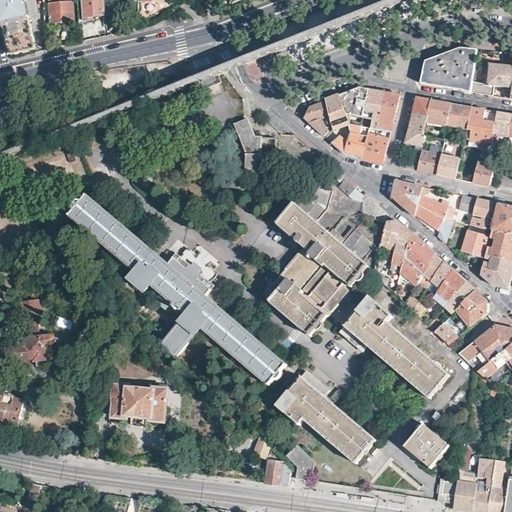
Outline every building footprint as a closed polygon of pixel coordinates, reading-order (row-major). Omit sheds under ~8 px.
[(0,0),(0,5),(6,32),(11,55),(36,49),(25,0),(0,0)] [(107,16),(105,0),(84,0),(86,20),(95,19),(95,17),(107,16)] [(75,21),(74,2),(49,3),(51,23),(75,21)] [(420,83),(470,92),(472,81),(478,49),(465,48),(462,48),(448,53),(425,61),(420,83)] [(511,85),(511,66),(489,64),(487,84),(472,81),(470,92),(492,95),(494,86),(511,87),(511,85)] [(355,113),(364,115),(369,89),(361,87),(350,91),(340,95),(348,123),(352,123),(355,113)] [(369,89),(364,115),(378,118),(384,92),(377,90),(369,89)] [(378,118),(375,129),(390,132),(396,111),(400,95),(391,93),(384,92),(378,118)] [(333,129),(348,123),(340,95),(335,97),(326,101),(329,114),(333,129)] [(410,125),(406,142),(414,144),(423,146),(425,139),(426,135),(423,135),(426,119),(431,99),(417,96),(410,125)] [(441,101),(431,99),(426,119),(446,124),(452,103),(441,101)] [(320,120),(329,114),(326,101),(318,104),(311,106),(320,120)] [(446,124),(466,129),(471,107),(459,105),(452,103),(446,124)] [(304,118),(323,135),(327,132),(320,120),(311,106),(310,106),(308,112),(304,118)] [(483,109),(476,107),(469,139),(490,144),(492,134),(495,122),(498,112),(483,109)] [(511,114),(505,113),(498,112),(495,122),(492,134),(496,134),(509,137),(509,135),(511,124),(511,114)] [(260,174),(263,137),(257,137),(248,119),(234,124),(247,153),(245,174),(260,174)] [(368,134),(369,127),(362,126),(352,123),(348,123),(350,133),(349,137),(346,142),(339,135),(331,143),(343,153),(352,155),(362,157),(368,134)] [(390,132),(375,129),(373,135),(368,134),(362,157),(371,159),(383,162),(390,132)] [(433,144),(443,146),(444,140),(442,139),(434,138),(433,144)] [(480,147),(478,155),(504,161),(506,152),(489,149),(480,147)] [(441,155),(422,151),(420,161),(418,171),(425,172),(436,175),(440,156),(441,155)] [(449,178),(455,180),(460,160),(440,156),(436,175),(449,178)] [(420,161),(402,157),(400,167),(408,169),(418,171),(420,161)] [(484,164),(477,163),(472,183),(489,187),(494,167),(492,167),(493,163),(484,162),(484,164)] [(511,174),(501,172),(498,185),(511,188),(511,174)] [(351,184),(346,179),(344,181),(338,186),(349,196),(356,188),(351,184)] [(392,196),(415,216),(416,214),(423,187),(409,184),(396,181),(392,196)] [(350,292),(369,269),(365,265),(368,262),(366,260),(365,259),(365,258),(365,257),(366,257),(375,246),(355,229),(345,241),(331,229),(329,231),(317,221),(325,211),(327,209),(333,191),(306,185),(305,185),(305,186),(305,187),(304,198),(298,205),(297,205),(277,228),(290,238),(286,243),(295,250),(299,245),(304,249),(280,277),(269,290),(268,291),(267,292),(267,293),(266,295),(266,296),(266,298),(267,299),(268,301),(312,337),(331,315),(345,327),(341,333),(364,352),(369,346),(431,399),(450,377),(388,324),(392,317),(370,298),(365,304),(350,292)] [(444,216),(452,218),(455,206),(423,197),(425,191),(429,193),(430,188),(423,187),(416,214),(427,222),(440,231),(444,216)] [(363,195),(356,188),(349,196),(352,199),(354,199),(363,202),(363,195)] [(162,345),(183,363),(206,337),(209,334),(270,386),(287,365),(206,296),(215,286),(212,283),(219,274),(200,258),(188,248),(181,256),(177,254),(168,265),(87,195),(69,216),(137,273),(132,280),(145,291),(151,285),(158,290),(154,294),(161,301),(159,304),(167,311),(170,309),(177,315),(181,310),(187,316),(162,345)] [(477,199),(462,196),(460,207),(474,211),(477,199)] [(474,211),(471,224),(485,228),(492,202),(485,201),(477,199),(474,211)] [(485,228),(493,230),(511,234),(511,206),(497,204),(492,202),(485,228)] [(448,233),(452,218),(444,216),(440,231),(446,233),(448,233)] [(397,220),(386,222),(380,247),(387,249),(384,265),(391,267),(392,261),(402,224),(399,221),(397,220)] [(412,233),(402,224),(392,261),(402,264),(412,233)] [(485,228),(471,224),(464,249),(483,254),(485,245),(489,246),(491,236),(493,230),(485,228)] [(511,234),(493,230),(491,236),(495,237),(493,246),(489,246),(486,255),(511,261),(511,234)] [(396,285),(394,292),(404,303),(409,296),(399,286),(406,278),(409,281),(412,278),(418,283),(436,255),(420,240),(412,233),(402,264),(396,285)] [(436,255),(418,283),(425,289),(431,281),(444,262),(439,257),(436,255)] [(511,261),(486,255),(481,274),(493,285),(501,287),(508,289),(511,273),(511,261)] [(448,265),(444,262),(431,281),(439,289),(453,270),(448,265)] [(460,276),(453,270),(439,289),(433,298),(444,307),(467,282),(460,276)] [(387,278),(385,285),(394,292),(396,285),(387,278)] [(471,286),(467,282),(444,307),(451,314),(476,291),(471,286)] [(481,295),(476,291),(451,314),(446,319),(462,333),(487,315),(488,302),(481,295)] [(409,296),(404,303),(411,309),(416,302),(409,296)] [(35,337),(33,325),(40,324),(37,302),(20,304),(25,339),(20,340),(17,342),(18,347),(4,349),(6,363),(32,360),(33,363),(53,360),(51,347),(52,347),(53,346),(54,345),(55,344),(56,343),(57,341),(57,340),(56,338),(55,337),(53,336),(51,335),(50,335),(35,337)] [(416,302),(411,309),(419,317),(424,310),(416,302)] [(15,303),(4,338),(8,340),(15,320),(12,319),(17,304),(15,303)] [(433,318),(427,325),(434,331),(440,325),(433,318)] [(440,325),(434,331),(447,344),(458,336),(462,333),(446,319),(440,325)] [(90,339),(102,341),(105,323),(93,321),(90,339)] [(497,326),(458,354),(473,368),(474,370),(476,372),(511,345),(511,329),(505,328),(497,326)] [(491,385),(501,378),(496,372),(508,363),(511,367),(511,345),(476,372),(481,376),(491,385)] [(377,442),(325,398),(330,392),(307,373),(278,407),(301,427),(306,421),(358,464),(377,442)] [(491,390),(491,385),(481,376),(478,380),(491,390)] [(164,421),(166,403),(168,403),(169,389),(167,389),(168,385),(158,383),(157,388),(153,388),(153,391),(129,389),(130,386),(114,385),(112,397),(114,397),(112,417),(127,418),(127,415),(131,416),(130,424),(146,426),(146,417),(151,417),(150,420),(164,421)] [(506,400),(506,397),(491,385),(491,390),(490,397),(506,400)] [(0,419),(26,425),(32,400),(1,394),(0,397),(0,419)] [(430,470),(449,447),(424,426),(405,448),(430,470)] [(262,458),(272,448),(258,433),(251,439),(256,447),(248,455),(254,457),(262,458)] [(473,442),(465,441),(460,475),(467,476),(473,442)] [(300,470),(296,475),(304,482),(319,465),(297,446),(286,458),(300,470)] [(497,463),(481,460),(480,470),(496,473),(497,463)] [(283,477),(284,464),(262,461),(259,482),(270,484),(282,486),(283,477)] [(506,511),(510,486),(504,485),(507,463),(497,461),(497,463),(496,473),(493,492),(490,511),(506,511)] [(441,478),(438,501),(456,504),(459,481),(441,478)] [(478,483),(459,481),(456,504),(455,510),(465,511),(469,511),(473,511),(477,490),(478,483)] [(37,498),(42,485),(34,484),(25,507),(33,510),(37,498)] [(52,488),(42,485),(37,498),(47,501),(52,488)] [(490,511),(493,492),(477,490),(473,511),(490,511)] [(102,511),(127,511),(132,499),(105,495),(100,511),(102,511)]
